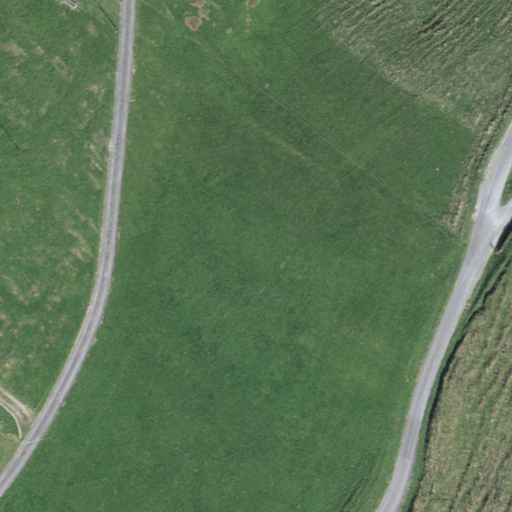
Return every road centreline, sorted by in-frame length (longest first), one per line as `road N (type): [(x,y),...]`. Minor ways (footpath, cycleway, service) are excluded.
road 1 (track): [(131,0),(106,280),(67,381),(0,487)]
road 2 (unclassified): [(384,511),(426,372),(511,144)]
